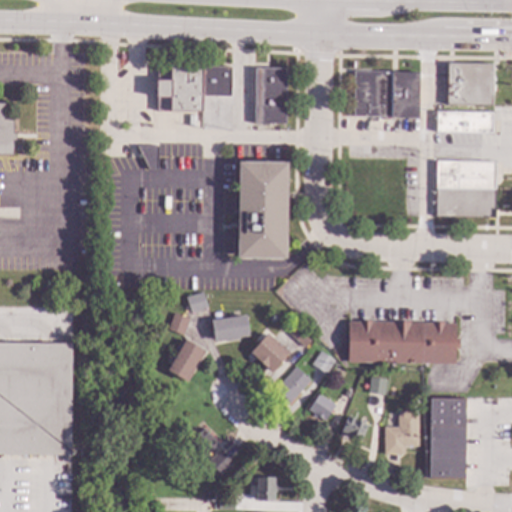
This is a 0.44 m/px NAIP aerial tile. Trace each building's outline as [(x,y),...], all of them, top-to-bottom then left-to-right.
[(490,106),(446,105),(447,64),(491,65),(490,106)] [(229,96),(200,96),(200,112),(156,111),(156,66),(230,66),(229,96)] [(284,123),(253,123),(254,68),(285,68),(284,123)] [(384,72),(417,73),(417,118),(390,118),(390,117),(352,117),(353,71),(384,71),(384,72)] [(0,102),(3,103),(3,112),(1,112),(1,119),(11,119),(11,134),(14,134),(14,140),(11,140),(11,154),(0,154),(0,102)] [(491,133),(435,132),(435,112),(491,113),(491,133)] [(157,170),(147,170),(135,146),(157,146),(157,170)] [(493,218),(434,217),(435,161),(494,162),(493,218)] [(285,259),(235,258),(237,162),(286,162),(285,259)] [(205,308),(189,312),(185,297),(201,292),(205,308)] [(188,319),(182,335),(167,329),(173,313),(188,319)] [(248,336),(213,341),(210,320),(245,315),(248,336)] [(454,338),(458,338),(457,349),(453,349),(453,364),(346,362),(346,321),(455,323),(454,338)] [(313,337),(303,348),(288,334),(298,323),(313,337)] [(288,353),(271,372),(249,352),(265,333),(288,353)] [(202,350),(184,381),(166,371),(184,339),(202,350)] [(69,455),(0,454),(0,342),(69,344),(70,344),(69,455)] [(333,361),(324,374),(310,364),(319,351),(333,361)] [(309,380),(288,404),(273,390),(294,367),(309,380)] [(385,380),(383,395),(369,393),(371,378),(385,380)] [(350,392),(348,398),(342,394),(344,389),(350,392)] [(333,405),(323,421),(307,410),(317,394),(333,405)] [(462,479),(428,478),(428,399),(463,399),(462,479)] [(416,446),(403,446),(403,455),(382,454),(383,427),(396,427),(396,411),(417,412),(416,446)] [(366,424),(358,441),(339,433),(346,415),(366,424)] [(217,444),(205,456),(190,440),(203,428),(217,444)] [(231,462),(219,474),(207,462),(219,450),(231,462)] [(272,501),(255,501),(255,478),(273,478),(272,501)] [(231,510),(209,510),(209,500),(214,496),(231,496),(231,510)]
